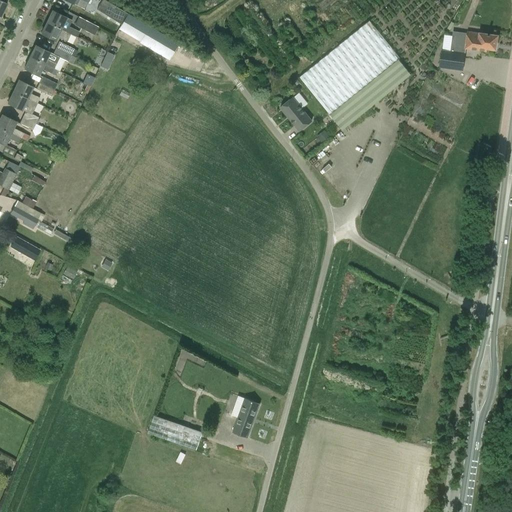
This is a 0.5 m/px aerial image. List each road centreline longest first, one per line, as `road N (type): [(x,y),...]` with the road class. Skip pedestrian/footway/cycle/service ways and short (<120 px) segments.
road 1 (unclassified): [(258,511),(334,227)]
road 2 (primary): [(511,127),(488,311)]
road 3 (unclassified): [(488,311),(334,227)]
road 4 (unclassified): [(334,227),(321,193),(238,85)]
